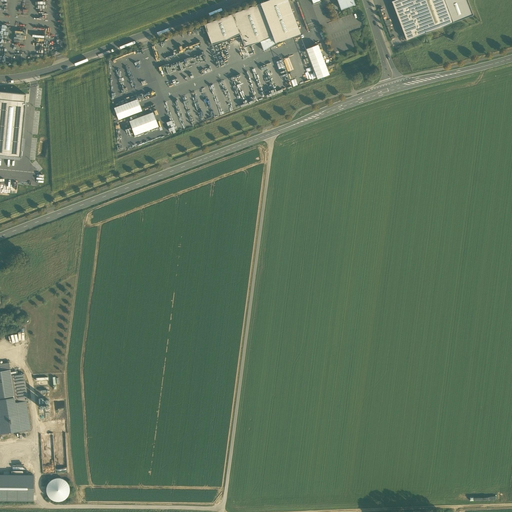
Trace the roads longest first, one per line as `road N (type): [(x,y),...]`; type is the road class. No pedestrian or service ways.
road 1 (tertiary): [(0,236),(394,89)]
road 2 (track): [(222,511),(271,133)]
road 3 (residential): [(0,78),(44,71),(237,0)]
road 4 (track): [(220,511),(0,505)]
road 5 (track): [(511,504),(320,511)]
road 6 (tertiary): [(394,89),(511,59)]
